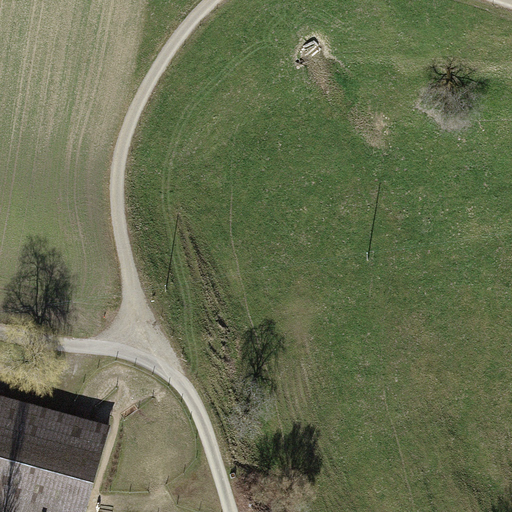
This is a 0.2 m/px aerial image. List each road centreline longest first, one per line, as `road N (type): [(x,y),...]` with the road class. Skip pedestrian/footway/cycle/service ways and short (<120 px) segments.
road 1 (track): [(215,0),(153,77),(123,144),(119,214),(139,356)]
road 2 (track): [(139,356),(171,374),(198,407),(232,511)]
road 3 (track): [(139,356),(0,332)]
